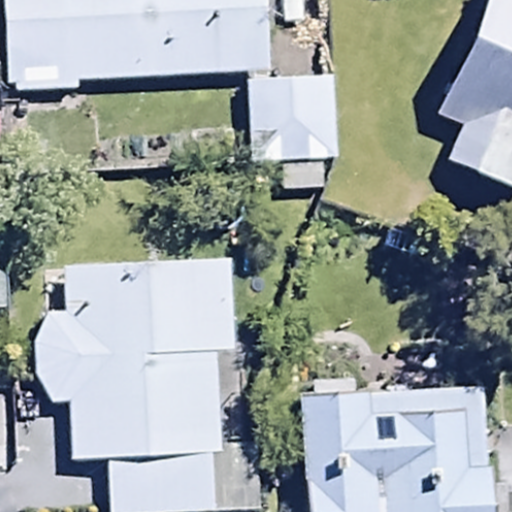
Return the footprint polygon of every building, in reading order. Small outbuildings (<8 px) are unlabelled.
[(75,96),(74,86),(259,78),(255,0),(0,0),(0,62),(1,99),(75,96)] [(458,133),(442,169),(511,197),(511,0),(478,0),(428,120),(458,133)] [(326,83),(238,87),(242,171),(330,167),(326,83)] [(43,409),(63,407),(63,469),(103,469),(102,511),(251,511),(252,447),(216,447),(216,359),(226,359),(226,265),(56,265),(56,320),(43,320),(25,348),(29,384),(43,409)] [(308,398),(299,398),(303,511),(490,511),(486,389),(349,394),(348,382),(307,384),(308,398)]
